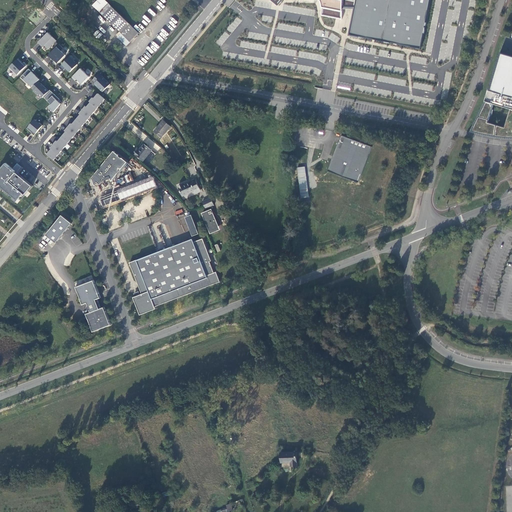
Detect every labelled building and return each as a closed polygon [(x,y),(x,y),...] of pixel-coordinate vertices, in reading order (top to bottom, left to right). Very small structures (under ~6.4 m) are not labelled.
[(130,42),(139,33),(105,0),(98,0),(93,6),(122,33),(130,42)] [(271,0),(278,5),(282,0),(320,0),(321,1),(322,3),(322,6),(322,15),(342,19),(343,7),(355,7),(356,0),(271,0)] [(356,0),(355,7),(350,35),(421,49),(430,0),(356,0)] [(93,33),(98,28),(93,24),(88,28),(93,33)] [(56,41),(46,32),(37,41),(42,46),(43,45),(47,49),(56,41)] [(127,46),(130,42),(122,33),(118,37),(127,46)] [(63,48),(59,44),(48,55),(51,58),(52,57),(58,63),(65,55),(61,50),(63,48)] [(511,56),(505,54),(500,53),(489,90),(488,90),(484,101),(470,132),(471,132),(473,133),(475,133),(477,134),(479,134),(481,135),(483,135),(485,136),(487,136),(489,137),(492,137),(494,137),(496,138),(498,138),(500,138),(502,139),(504,139),(506,139),(508,139),(511,139),(511,56)] [(75,59),(71,55),(60,67),(63,70),(66,68),(70,72),(78,64),(74,60),(75,59)] [(18,58),(9,68),(17,75),(27,65),(24,62),(23,63),(18,58)] [(89,77),(81,68),(72,77),(75,80),(77,79),(82,84),(89,77)] [(39,79),(29,69),(21,77),(27,83),(28,82),(32,86),(38,81),(39,79)] [(110,84),(99,73),(93,80),(96,82),(95,84),(103,92),(110,84)] [(41,84),(38,81),(32,86),(32,87),(34,90),(34,91),(38,95),(38,94),(42,98),(44,96),(49,91),(41,83),(41,84)] [(49,91),(44,96),(51,104),(49,107),(54,112),(61,104),(58,101),(60,99),(50,90),(49,91)] [(52,149),(47,154),(54,160),(105,100),(98,94),(94,98),(93,98),(89,101),(90,102),(87,106),(86,106),(79,113),(80,115),(72,124),(71,123),(65,130),(66,132),(58,141),(57,140),(50,148),(52,149)] [(43,125),(35,119),(27,128),(32,132),(31,133),(34,135),(43,125)] [(162,137),(171,127),(164,120),(155,131),(162,137)] [(372,146),(341,134),(328,170),(359,182),(372,146)] [(155,154),(152,151),(145,144),(139,151),(139,150),(135,154),(144,161),(148,164),(155,154)] [(112,181),(127,162),(122,158),(119,156),(119,155),(114,151),(92,178),(95,185),(97,182),(101,185),(107,179),(111,178),(112,181)] [(0,186),(18,202),(33,186),(5,163),(0,169),(0,186)] [(300,198),(309,197),(305,166),(297,167),(300,198)] [(153,177),(97,199),(101,209),(156,187),(153,177)] [(200,190),(195,179),(191,181),(191,182),(185,184),(190,193),(195,191),(196,193),(198,192),(198,190),(200,190)] [(190,193),(185,184),(184,184),(178,186),(183,196),(190,193)] [(215,205),(211,198),(203,201),(206,208),(215,205)] [(210,234),(220,230),(212,209),(211,210),(218,227),(209,230),(210,234)] [(218,227),(211,210),(202,213),(209,230),(218,227)] [(199,234),(192,214),(185,217),(193,236),(199,234)] [(56,243),(72,223),(62,215),(46,235),(56,243)] [(45,236),(43,238),(50,245),(53,243),(45,236)] [(220,281),(216,272),(214,273),(210,262),(211,261),(203,238),(194,242),(193,239),(171,247),(137,260),(130,262),(142,294),(140,295),(136,296),(134,297),(140,315),(156,309),(155,306),(220,281)] [(111,324),(104,307),(99,308),(96,300),(101,298),(94,280),(76,287),(83,305),(87,303),(91,312),(86,314),(88,319),(89,318),(92,327),(91,327),(93,332),(111,324)] [(297,466),(297,452),(281,453),(281,463),(291,462),(291,466),(297,466)]
